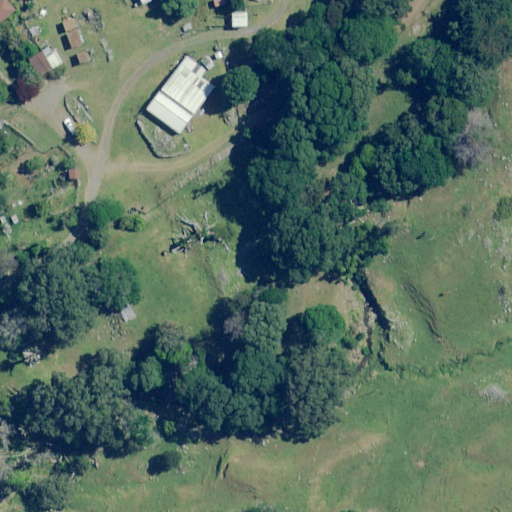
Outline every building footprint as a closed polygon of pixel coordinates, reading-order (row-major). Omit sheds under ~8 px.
[(10,0),(4,0),(0,3),(0,39),(3,37),(0,32),(0,25),(19,11),(10,0)] [(249,27),(250,12),(235,12),(235,26),(249,27)] [(85,44),(76,18),(66,22),(75,48),(85,44)] [(56,65),(45,48),(30,56),(40,74),(56,65)] [(88,48),(78,51),(82,64),(92,61),(88,48)] [(200,76),(183,64),(150,109),(182,134),(211,96),(195,84),(200,76)]
